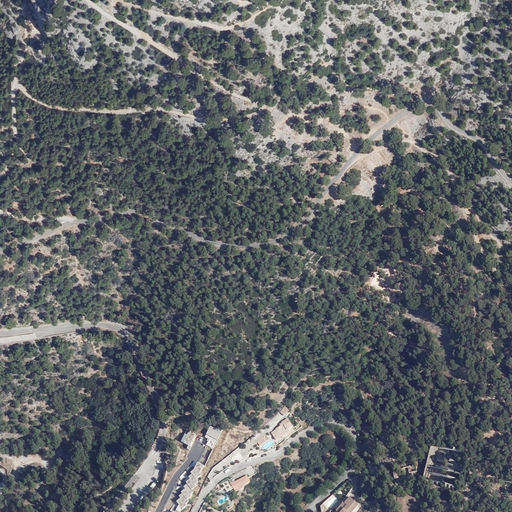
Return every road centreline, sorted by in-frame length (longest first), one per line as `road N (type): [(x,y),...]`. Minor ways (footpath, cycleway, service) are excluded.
road 1 (unclassified): [(0,248),(124,211),(233,248),(280,241),(387,124),(425,99),(444,123),(483,144),(511,184)]
road 2 (track): [(11,165),(29,161),(16,135),(17,83),(66,109),(161,109),(204,118),(260,111),(259,102),(209,81),(135,31)]
road 3 (unclassified): [(151,459),(162,420),(121,328),(0,333)]
